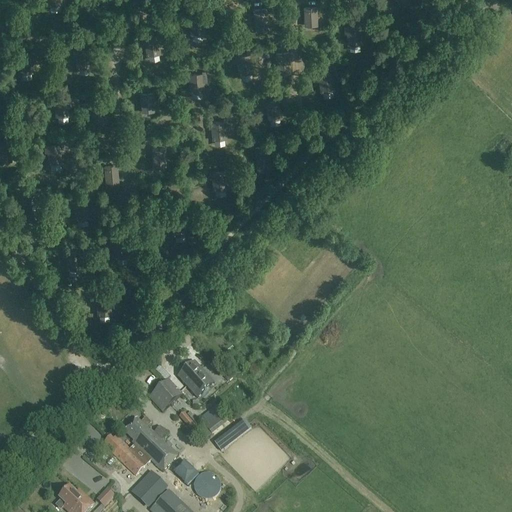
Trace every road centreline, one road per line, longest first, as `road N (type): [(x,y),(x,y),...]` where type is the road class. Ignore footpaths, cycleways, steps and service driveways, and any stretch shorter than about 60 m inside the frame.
road 1 (tertiary): [(0,487),(486,0)]
road 2 (track): [(0,227),(101,385)]
